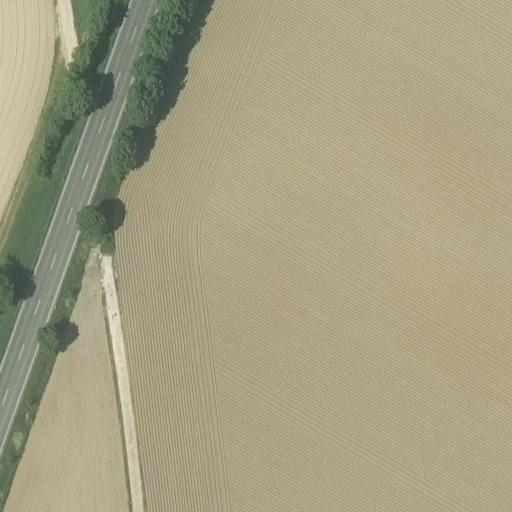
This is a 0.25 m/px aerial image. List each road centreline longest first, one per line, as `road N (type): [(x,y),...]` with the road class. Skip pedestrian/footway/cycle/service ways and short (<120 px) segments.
road 1 (primary): [(147,0),(0,414)]
road 2 (track): [(61,0),(71,54),(0,263)]
road 3 (track): [(133,511),(106,263)]
